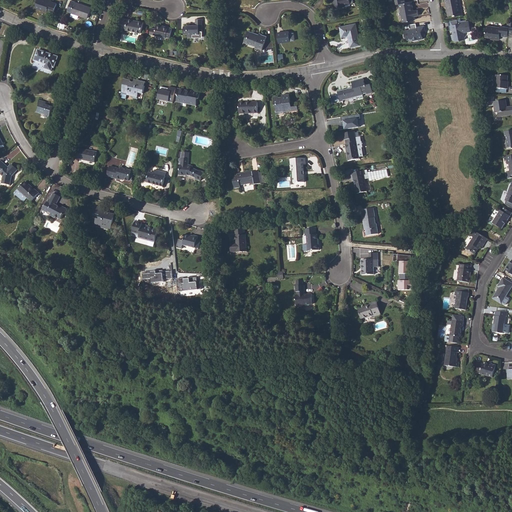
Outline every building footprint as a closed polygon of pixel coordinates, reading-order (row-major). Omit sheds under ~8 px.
[(50,2),(50,0),(45,0),(46,0),(45,0),(37,0),(35,7),(47,11),(47,10),(54,12),(57,4),(52,2),(50,2)] [(68,11),(71,12),(88,18),(91,7),(75,2),(75,1),(71,0),(68,11)] [(333,0),(335,8),(345,6),(344,5),(350,4),(349,0),(333,0)] [(446,8),(447,7),(449,15),(455,14),(456,16),(461,15),(459,2),(460,2),(459,0),(446,0),(445,0),(446,8)] [(399,3),(403,22),(412,20),(411,16),(414,16),(419,15),(417,9),(413,10),(411,1),(404,2),(399,3)] [(118,28),(125,29),(126,30),(141,33),(143,23),(128,19),(128,20),(120,18),(118,28)] [(187,37),(199,37),(199,34),(202,34),(202,19),(195,19),(195,25),(187,25),(187,26),(183,26),(183,34),(187,34),(187,37)] [(451,25),(450,25),(451,30),(452,30),(453,35),(452,35),(453,40),(455,41),(465,40),(463,32),(471,31),(469,21),(461,22),(461,23),(458,24),(451,25)] [(342,35),(347,34),(348,35),(350,47),(360,44),(356,23),(340,27),(342,35)] [(150,34),(166,37),(169,37),(171,28),(168,27),(157,24),(156,29),(151,28),(150,34)] [(412,39),(418,38),(418,39),(422,39),(422,37),(424,36),(423,31),(425,31),(424,26),(417,27),(417,28),(404,30),(405,36),(406,36),(407,39),(412,39)] [(485,37),(491,38),(491,37),(494,37),(494,39),(499,40),(499,36),(508,37),(508,34),(509,27),(500,26),(500,28),(486,26),(485,37)] [(244,40),(256,45),(255,47),(255,48),(258,49),(258,47),(262,49),(266,36),(261,34),(262,34),(259,33),(258,35),(258,36),(256,35),(256,34),(247,31),(244,40)] [(277,33),(278,43),(295,41),(294,32),(288,33),(288,31),(277,33)] [(34,60),(46,64),(45,68),(51,70),(52,66),(54,67),(57,56),(38,50),(34,60)] [(506,84),(506,79),(507,76),(496,75),(495,88),(507,89),(507,84),(506,84)] [(122,92),(127,93),(127,95),(133,96),(133,98),(137,99),(138,93),(143,93),(146,82),(134,80),(133,82),(130,81),(131,80),(123,78),(122,84),(123,84),(122,92)] [(343,100),(342,97),(348,96),(348,98),(353,97),(353,96),(362,93),(363,94),(367,93),(367,94),(373,92),(371,85),(369,85),(368,84),(366,84),(366,85),(365,85),(363,79),(352,82),(354,89),(350,90),(348,89),(344,91),(344,90),(337,92),(338,95),(339,101),(340,102),(343,101),(343,100)] [(177,88),(169,86),(169,88),(160,86),(157,99),(173,102),(177,88)] [(176,95),(178,95),(176,102),(187,104),(187,103),(190,103),(190,104),(196,106),(198,99),(199,99),(200,91),(192,89),(191,92),(177,89),(176,95)] [(291,104),(290,94),(282,95),(282,98),(278,99),(278,97),(273,98),(275,106),(276,106),(277,115),(284,114),(284,112),(292,111),(291,104)] [(42,114),(42,113),(46,114),(45,115),(45,117),(49,119),(53,107),(45,104),(46,102),(39,99),(39,107),(40,107),(39,108),(36,112),(42,114)] [(506,104),(506,100),(494,102),(495,113),(498,113),(498,117),(511,114),(511,106),(507,107),(505,107),(505,104),(506,104)] [(239,103),(239,114),(258,114),(258,102),(239,103)] [(361,115),(341,118),(343,131),(360,129),(358,120),(361,120),(361,115)] [(357,140),(357,138),(346,140),(346,144),(346,145),(348,161),(360,159),(359,157),(357,143),(358,143),(357,140)] [(88,161),(88,159),(95,160),(97,152),(81,148),(81,149),(77,148),(75,157),(79,158),(79,159),(88,161)] [(179,175),(185,175),(190,175),(196,178),(196,179),(200,181),(204,173),(199,170),(199,171),(191,167),(191,166),(188,166),(189,153),(182,152),(181,165),(180,165),(179,175)] [(293,165),(294,165),(294,170),(293,171),(294,183),(304,182),(304,175),(303,175),(303,171),(304,171),(303,165),(306,165),(305,158),(290,159),(290,166),(293,165)] [(12,175),(11,175),(12,173),(13,174),(17,170),(11,164),(8,167),(1,161),(0,161),(0,173),(3,176),(2,183),(10,185),(12,175)] [(107,174),(110,175),(110,177),(121,180),(121,179),(129,181),(131,171),(119,167),(119,169),(109,167),(107,174)] [(146,183),(162,187),(166,173),(154,170),(153,174),(149,173),(146,183)] [(241,173),(238,174),(238,176),(233,177),(235,188),(241,187),(240,186),(251,184),(251,185),(261,183),(260,179),(263,179),(261,173),(259,173),(259,171),(253,172),(253,171),(244,173),(244,175),(242,175),(241,173)] [(351,173),(353,181),(354,181),(357,194),(367,192),(364,175),(365,175),(365,171),(351,173)] [(24,182),(14,193),(24,201),(27,198),(31,201),(39,193),(34,189),(34,190),(28,184),(27,186),(24,182)] [(44,207),(49,209),(47,212),(47,213),(55,218),(56,216),(61,219),(64,213),(66,214),(68,209),(61,206),(60,207),(56,205),(60,196),(53,193),(50,199),(49,198),(44,207)] [(99,219),(98,224),(112,227),(112,226),(115,214),(104,211),(105,208),(98,206),(96,214),(100,215),(99,219)] [(492,223),(502,229),(506,222),(510,216),(511,213),(504,208),(502,211),(500,210),(492,223)] [(364,225),(366,225),(366,229),(367,235),(378,234),(377,225),(376,225),(375,219),(375,218),(374,209),(363,210),(364,219),(363,219),(364,225)] [(99,219),(97,218),(95,226),(114,230),(115,226),(112,226),(112,227),(98,224),(99,219)] [(142,226),(143,223),(135,221),(133,232),(140,234),(139,237),(155,242),(158,230),(149,228),(142,226)] [(236,240),(237,240),(237,243),(236,243),(230,243),(231,252),(236,252),(247,252),(246,235),(245,235),(244,228),(235,229),(236,240)] [(305,229),(305,235),(307,235),(308,244),(304,244),(303,245),(304,250),(305,251),(319,250),(319,244),(318,244),(317,235),(316,235),(316,228),(305,229)] [(472,230),(469,235),(473,237),(466,249),(475,254),(479,246),(482,247),(487,239),(480,234),(472,230)] [(190,236),(185,235),(183,245),(195,248),(195,247),(197,239),(198,236),(194,235),(193,237),(190,236)] [(7,241),(16,248),(17,246),(8,239),(7,241)] [(362,260),(362,275),(374,275),(374,267),(378,267),(378,260),(378,252),(369,252),(370,260),(362,260)] [(468,282),(469,274),(471,274),(471,270),(471,266),(460,264),(458,281),(468,282)] [(172,279),(172,271),(163,272),(163,271),(142,273),(143,281),(152,280),(152,284),(164,282),(164,280),(172,279)] [(177,279),(179,292),(198,289),(197,282),(190,283),(190,277),(177,279)] [(493,298),(501,304),(502,303),(505,304),(506,304),(509,299),(509,298),(506,296),(511,286),(511,283),(503,278),(498,286),(499,288),(493,298)] [(297,286),(296,286),(296,292),(297,292),(297,295),(296,295),(296,306),(304,306),(304,305),(310,305),(310,300),(312,300),(312,294),(307,294),(307,295),(304,295),(304,292),(305,292),(304,286),(303,286),(297,286)] [(455,295),(457,296),(455,308),(466,310),(467,297),(468,297),(469,293),(456,291),(455,295)] [(363,308),(359,309),(362,319),(374,315),(374,316),(381,315),(377,302),(369,304),(370,305),(366,306),(366,307),(363,308)] [(492,332),(503,333),(506,317),(507,313),(497,311),(496,315),(495,315),(494,326),(493,326),(492,332)] [(459,337),(460,337),(462,327),(463,327),(464,323),(464,316),(453,315),(453,321),(451,336),(450,342),(458,344),(459,337)] [(445,366),(458,367),(459,362),(456,362),(457,352),(458,352),(459,347),(448,346),(445,366)] [(481,374),(493,377),(496,365),(491,364),(491,365),(484,364),(481,374)]
